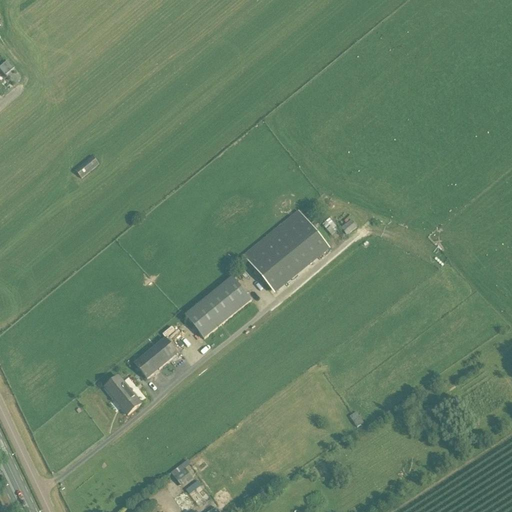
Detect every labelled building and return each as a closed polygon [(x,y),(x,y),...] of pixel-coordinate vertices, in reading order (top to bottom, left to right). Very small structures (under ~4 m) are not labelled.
[(0,69),(0,84),(16,71),(8,62),(0,69)] [(75,172),(82,180),(99,166),(92,158),(75,172)] [(295,209),(241,255),(269,289),(323,243),(295,209)] [(351,221),(347,217),(338,224),(341,228),(341,229),(346,236),(357,228),(351,221)] [(185,317),(205,341),(252,303),(232,279),(185,317)] [(147,381),(178,355),(165,339),(134,365),(147,381)] [(141,406),(118,378),(105,390),(128,417),(141,406)] [(364,424),(356,413),(349,418),(357,429),(364,424)] [(188,461),(171,475),(182,489),(193,481),(185,470),(192,466),(188,461)]
